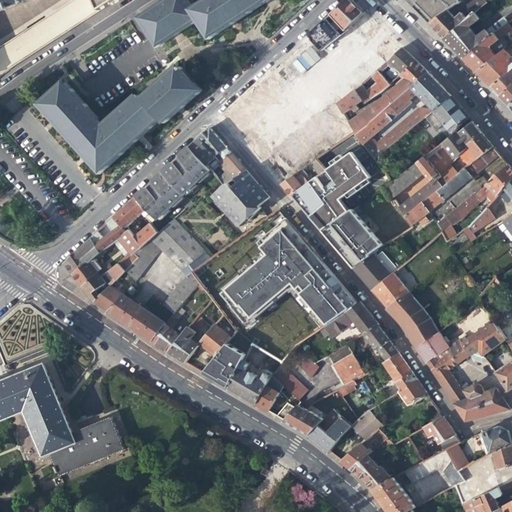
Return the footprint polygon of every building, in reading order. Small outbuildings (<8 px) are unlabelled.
[(0,75),(107,6),(104,0),(75,0),(0,48),(0,75)] [(0,0),(0,12),(30,0),(0,0)] [(208,0),(197,8),(192,11),(184,0),(171,0),(141,20),(157,46),(178,32),(197,19),(209,37),(231,22),(264,0),(208,0)] [(344,32),(364,13),(354,4),(349,0),(346,0),(330,15),(344,32)] [(406,0),(419,13),(430,24),(466,0),(406,0)] [(456,19),(449,12),(430,24),(445,40),(464,22),(474,13),(484,5),(490,0),(475,0),(460,11),(462,14),(456,19)] [(478,19),(474,13),(464,22),(445,40),(463,58),(481,44),(500,28),(506,23),(502,18),(477,39),(468,28),(478,19)] [(344,32),(330,15),(326,20),(309,36),(312,40),(311,40),(320,52),(344,32)] [(363,18),(352,30),(385,62),(396,49),(377,31),(363,18)] [(511,29),(506,23),(500,28),(505,34),(511,29)] [(506,34),(505,34),(500,28),(481,44),(463,58),(478,73),(498,57),(492,51),(492,46),(506,34)] [(300,73),(320,59),(312,47),(292,61),(300,73)] [(402,49),(384,65),(371,77),(376,83),(366,92),(362,86),(355,92),(364,104),(383,92),(400,76),(416,62),(407,53),(402,49)] [(511,58),(505,52),(498,57),(478,73),(485,81),(494,89),(511,73),(511,58)] [(329,95),(337,104),(355,92),(362,86),(366,81),(371,77),(384,65),(376,55),(329,95)] [(373,106),(349,123),(353,132),(355,135),(367,126),(371,121),(428,73),(421,67),(416,62),(400,76),(404,80),(393,90),(373,106)] [(176,69),(140,101),(137,98),(102,130),(61,87),(39,108),(53,124),(80,152),(100,173),(137,138),(157,120),(161,124),(183,104),(196,92),(176,69)] [(426,103),(433,111),(451,97),(444,90),(434,80),(428,73),(371,121),(367,126),(355,135),(357,138),(365,148),(373,159),(425,117),(432,112),(424,108),(388,136),(391,140),(384,146),(376,138),(368,145),(366,142),(411,103),(409,100),(416,94),(426,103)] [(511,73),(494,89),(497,93),(501,97),(507,91),(511,87),(511,73)] [(511,87),(507,91),(501,97),(504,100),(510,107),(511,105),(511,87)] [(362,105),(364,104),(355,92),(337,104),(338,105),(347,120),(349,118),(350,114),(347,111),(359,102),(361,105),(362,105)] [(453,134),(452,135),(454,137),(472,122),(461,109),(452,98),(451,97),(433,111),(432,112),(425,117),(437,131),(445,125),(453,134)] [(326,121),(319,127),(326,136),(334,146),(339,142),(353,132),(349,123),(347,120),(338,105),(323,117),(326,121)] [(455,159),(460,155),(465,150),(463,148),(481,133),(476,127),(472,122),(454,137),(452,135),(450,137),(442,143),(455,159)] [(292,177),(248,126),(237,135),(260,163),(270,155),(290,179),(292,177)] [(220,162),(224,159),(231,154),(211,130),(207,131),(204,134),(199,139),(220,162)] [(343,147),(357,138),(355,135),(353,132),(339,142),(343,147)] [(460,155),(468,165),(492,146),(487,140),(481,133),(463,148),(465,150),(460,155)] [(212,172),(221,164),(220,162),(199,139),(196,141),(190,147),(211,171),(212,172)] [(424,157),(426,160),(441,148),(438,145),(424,157)] [(496,151),(492,146),(468,165),(464,168),(471,177),(498,154),(496,151)] [(200,180),(211,171),(190,147),(187,150),(180,156),(200,180)] [(365,148),(292,199),(301,209),(311,220),(316,225),(385,176),(373,159),(365,148)] [(328,151),(316,160),(325,171),(329,168),(330,154),(328,151)] [(232,168),(228,171),(234,178),(245,171),(237,162),(231,154),(224,159),(232,168)] [(280,186),(290,179),(270,155),(260,163),(280,186)] [(191,189),(200,180),(180,156),(178,158),(170,165),(184,180),(191,189)] [(221,164),(228,171),(232,168),(224,159),(220,162),(221,164)] [(319,176),(325,171),(316,160),(310,164),(319,176)] [(142,192),(135,198),(150,213),(145,218),(150,224),(156,219),(157,220),(191,189),(184,180),(170,165),(156,179),(152,182),(153,185),(147,190),(145,189),(142,192)] [(423,174),(414,165),(391,184),(385,189),(385,190),(390,200),(423,174)] [(491,192),(497,197),(504,187),(511,181),(511,170),(511,169),(508,165),(490,181),(477,194),(480,202),(481,203),(491,192)] [(440,176),(438,173),(428,181),(431,184),(400,208),(405,215),(421,203),(440,188),(457,174),(451,167),(440,176)] [(471,177),(464,168),(457,174),(440,188),(448,197),(471,177)] [(256,185),(245,171),(213,198),(238,228),(269,200),(256,185)] [(223,186),(234,178),(228,171),(218,179),(223,186)] [(293,177),(292,177),(290,179),(280,186),(285,192),(289,197),(312,181),(310,178),(306,181),(301,176),(296,180),(293,177)] [(511,198),(511,181),(504,187),(497,197),(487,209),(494,216),(499,212),(495,207),(507,193),(511,198)] [(440,188),(421,203),(428,213),(448,197),(440,188)] [(481,203),(475,192),(436,224),(442,233),(451,227),(462,219),(481,203)] [(141,214),(145,218),(150,213),(135,198),(113,218),(126,233),(128,231),(126,228),(141,214)] [(424,216),(428,213),(421,203),(405,215),(411,226),(417,222),(420,226),(427,220),(424,216)] [(344,261),(351,269),(386,244),(353,204),(320,232),(344,261)] [(511,214),(502,222),(511,235),(511,214)] [(104,240),(98,233),(90,240),(100,254),(115,243),(119,240),(126,233),(113,218),(107,224),(113,232),(107,237),(104,240)] [(191,275),(193,273),(203,266),(210,261),(206,255),(206,254),(176,219),(159,234),(142,247),(134,254),(139,259),(125,272),(134,282),(159,249),(186,279),(191,275)] [(325,326),(356,305),(348,295),(322,263),(313,253),(314,251),(308,243),(304,239),(302,240),(286,220),(257,243),(268,255),(221,295),(244,327),(273,299),(291,284),(325,326)] [(150,224),(134,238),(142,247),(159,234),(150,224)] [(457,236),(451,227),(442,233),(447,243),(457,236)] [(469,228),(463,232),(471,242),(476,238),(469,228)] [(125,258),(118,265),(125,272),(139,259),(134,254),(142,247),(134,238),(128,231),(126,233),(119,240),(130,253),(125,258)] [(89,265),(100,254),(90,240),(64,264),(68,270),(72,275),(88,263),(89,265)] [(130,253),(119,240),(115,243),(125,258),(130,253)] [(377,254),(375,252),(363,260),(351,269),(359,279),(370,291),(392,273),(397,269),(381,251),(377,254)] [(460,261),(464,265),(469,262),(465,257),(460,261)] [(97,274),(89,265),(88,263),(72,275),(82,288),(98,275),(97,275),(97,274)] [(108,285),(111,287),(125,272),(118,265),(117,266),(114,270),(111,272),(109,274),(114,279),(111,283),(108,285)] [(111,272),(106,267),(97,275),(98,275),(102,279),(105,277),(109,274),(111,272)] [(163,305),(175,315),(181,308),(190,297),(200,284),(193,273),(191,275),(186,279),(182,282),(163,305)] [(409,293),(392,273),(370,291),(380,304),(387,311),(409,293)] [(105,277),(111,283),(114,279),(109,274),(105,277)] [(105,284),(102,279),(98,275),(82,288),(86,292),(94,302),(100,297),(96,292),(105,284)] [(499,282),(497,278),(496,277),(490,283),(494,288),(499,282)] [(123,295),(111,287),(100,297),(94,302),(111,314),(123,296),(123,295)] [(422,309),(409,293),(387,311),(393,319),(400,327),(422,309)] [(167,326),(123,295),(123,296),(111,314),(128,326),(154,343),(167,326)] [(356,325),(363,335),(377,326),(367,313),(359,303),(356,305),(326,325),(325,326),(323,327),(332,338),(347,326),(350,330),(356,325)] [(186,312),(181,308),(175,315),(172,319),(177,323),(186,312)] [(430,319),(422,309),(400,327),(408,338),(417,350),(439,334),(430,319)] [(204,320),(199,317),(196,321),(195,322),(199,326),(204,320)] [(194,331),(199,326),(195,322),(190,328),(194,331)] [(492,322),(470,338),(478,349),(483,356),(504,340),(492,322)] [(167,325),(167,326),(154,343),(161,348),(169,353),(182,337),(167,325)] [(208,351),(215,356),(222,348),(229,340),(215,326),(200,345),(208,351)] [(388,340),(377,326),(363,335),(375,350),(380,347),(381,349),(390,343),(388,340)] [(194,331),(190,328),(182,337),(169,353),(179,359),(186,363),(199,346),(191,340),(196,333),(194,331)] [(446,345),(439,334),(417,350),(421,356),(426,364),(437,356),(435,354),(446,345)] [(470,355),(478,349),(470,338),(462,343),(470,355)] [(160,362),(164,357),(139,339),(135,345),(160,362)] [(222,385),(229,389),(249,352),(229,340),(202,373),(209,377),(214,380),(215,381),(221,384),(222,385)] [(447,371),(470,355),(462,343),(460,340),(449,347),(452,351),(439,360),(437,356),(426,364),(466,422),(511,410),(502,397),(495,389),(467,400),(447,371)] [(335,392),(337,390),(350,383),(355,380),(360,377),(365,374),(347,345),(328,357),(332,364),(344,383),(341,384),(333,389),(335,392)] [(312,364),(295,347),(288,358),(309,378),(316,368),(312,364)] [(380,357),(384,363),(399,354),(394,348),(380,357)] [(483,356),(478,349),(470,355),(475,361),(482,362),(485,360),(483,356)] [(382,364),(395,383),(411,372),(405,364),(399,354),(384,363),(382,364)] [(508,392),(511,389),(511,360),(495,373),(508,392)] [(249,366),(243,362),(242,364),(229,389),(242,397),(255,405),(266,387),(267,385),(271,380),(264,375),(260,383),(256,380),(256,377),(251,374),(249,375),(245,373),(249,366)] [(329,366),(341,384),(344,383),(332,364),(329,366)] [(0,420),(25,411),(44,456),(51,453),(57,466),(55,467),(57,473),(59,472),(61,477),(126,450),(113,417),(72,434),(60,405),(44,366),(3,383),(0,384),(0,420)] [(280,369),(271,380),(283,390),(297,402),(306,392),(280,369)] [(409,404),(426,393),(418,382),(411,372),(395,383),(401,392),(409,404)] [(281,393),(283,390),(271,380),(267,385),(281,393)] [(354,389),(350,383),(337,390),(341,397),(354,389)] [(390,398),(401,392),(395,383),(384,392),(390,398)] [(279,395),(266,387),(255,405),(260,407),(268,413),(279,395)] [(315,396),(318,401),(328,395),(325,391),(315,396)] [(305,404),(302,401),(285,422),(288,424),(292,427),(309,437),(319,426),(327,433),(340,418),(332,410),(326,416),(305,404)] [(425,420),(428,425),(442,417),(431,401),(426,405),(432,415),(425,420)] [(277,418),(285,422),(295,409),(287,405),(277,418)] [(354,425),(368,438),(372,435),(378,429),(383,426),(369,411),(364,414),(354,425)] [(433,435),(443,451),(444,450),(455,444),(459,442),(449,426),(442,417),(428,425),(423,428),(428,438),(433,435)] [(319,426),(309,437),(330,453),(351,427),(340,418),(327,433),(319,426)] [(353,439),(360,446),(362,444),(368,438),(354,425),(351,427),(358,433),(353,439)] [(490,455),(493,453),(511,445),(508,431),(500,427),(483,433),(490,455)] [(381,444),(387,439),(378,429),(372,435),(381,444)] [(393,446),(387,439),(381,444),(388,451),(393,446)] [(367,451),(362,444),(360,446),(341,462),(350,469),(367,455),(371,452),(370,449),(367,451)] [(467,465),(455,444),(444,450),(458,471),(467,465)] [(498,469),(511,464),(511,447),(511,445),(493,453),(498,469)] [(442,473),(451,488),(455,486),(464,481),(458,471),(444,450),(443,451),(424,461),(404,473),(411,483),(436,470),(442,473)] [(379,469),(367,455),(350,469),(366,482),(372,490),(391,480),(380,468),(379,469)] [(393,479),(391,480),(372,490),(388,511),(409,511),(412,510),(415,508),(393,479)] [(470,479),(464,481),(455,486),(463,503),(478,497),(470,479)] [(511,490),(511,481),(503,486),(481,496),(487,511),(492,511),(499,509),(494,498),(511,490)] [(454,511),(467,511),(463,503),(455,486),(451,488),(444,491),(454,511)] [(484,511),(487,511),(481,496),(478,497),(463,503),(467,511),(484,511)] [(511,511),(511,502),(503,507),(504,511),(511,511)]
